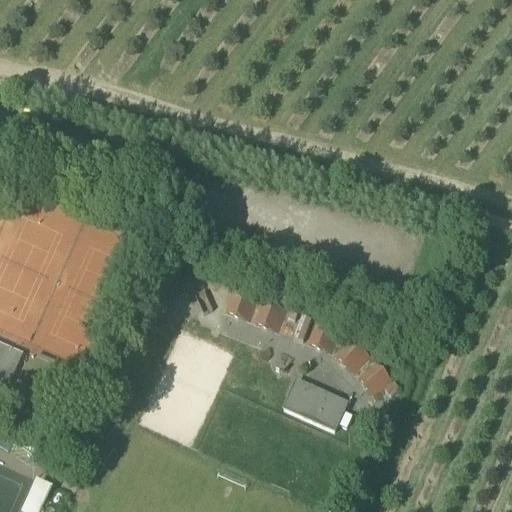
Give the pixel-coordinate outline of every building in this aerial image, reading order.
[(224,315),(249,325),(258,302),(232,292),(224,315)] [(252,326),(278,336),(287,313),(261,303),(252,326)] [(287,322),(295,325),(297,318),(290,315),(287,322)] [(294,342),(303,346),(312,323),(302,320),(294,342)] [(305,347),(331,357),(340,335),(315,324),(305,347)] [(333,359),(354,378),(370,360),(350,341),(333,359)] [(0,384),(8,388),(23,354),(0,343),(0,384)] [(356,380),(374,401),(392,386),(374,365),(356,380)] [(283,413),(334,436),(337,428),(343,416),(347,408),(296,385),(283,413)] [(384,395),(391,402),(400,394),(393,387),(384,395)] [(351,420),(343,416),(337,428),(346,432),(351,420)] [(43,511),(52,493),(36,485),(23,511),(43,511)]
